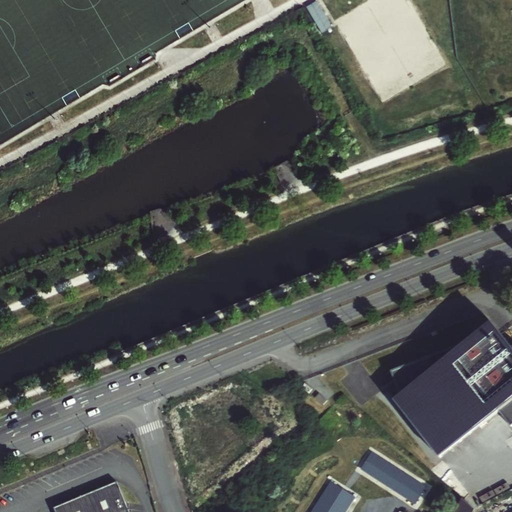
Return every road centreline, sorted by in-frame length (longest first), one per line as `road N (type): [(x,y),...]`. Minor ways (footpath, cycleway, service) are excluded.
road 1 (primary): [(511,229),(0,428)]
road 2 (primary): [(142,398),(511,249)]
road 3 (primary): [(0,456),(142,398)]
